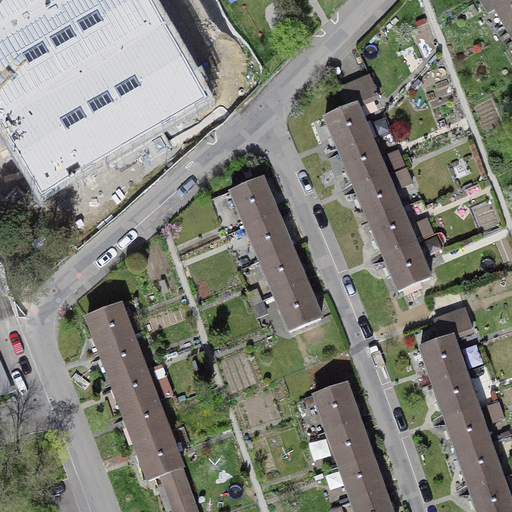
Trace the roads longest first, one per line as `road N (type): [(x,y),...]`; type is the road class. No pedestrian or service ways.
road 1 (residential): [(259,111),(417,511)]
road 2 (residential): [(38,323),(59,286),(259,111)]
road 3 (residential): [(38,323),(104,511)]
road 4 (residential): [(259,111),(368,0)]
